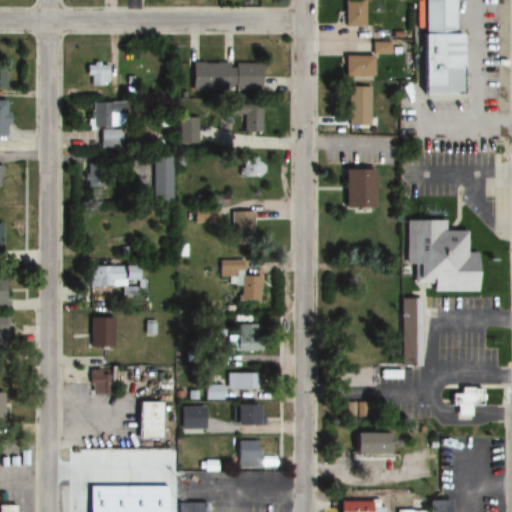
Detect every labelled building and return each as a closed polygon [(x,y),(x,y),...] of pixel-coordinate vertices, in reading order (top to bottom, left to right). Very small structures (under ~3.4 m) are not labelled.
[(418,0),(450,0),(450,34),(456,34),(455,97),(417,96),(418,0)] [(363,27),(363,2),(342,2),(342,27),(363,27)] [(370,76),(370,56),(342,56),(342,76),(370,76)] [(189,63),(189,92),(226,92),(226,63),(189,63)] [(229,92),(258,92),(258,64),(229,64),(229,92)] [(106,65),(85,65),(85,86),(106,86),(106,65)] [(368,84),(346,84),(346,123),(368,123),(368,84)] [(120,148),(120,129),(109,129),(109,116),(122,116),(122,103),(87,103),(87,128),(98,128),(98,148),(120,148)] [(228,115),(240,115),(240,133),(259,133),(259,105),(228,105),(228,115)] [(196,118),(177,118),(177,144),(196,144),(196,118)] [(171,155),(150,155),(150,202),(171,202),(171,155)] [(240,157),(240,176),(261,176),(261,157),(240,157)] [(342,169),(342,208),(373,208),(373,169),(342,169)] [(213,224),(213,208),(191,208),(191,224),(213,224)] [(230,211),(230,237),(252,237),(252,211),(230,211)] [(403,219),(403,265),(411,265),(411,283),(430,283),(430,292),(473,292),(473,251),(463,251),(463,230),(442,230),(442,219),(403,219)] [(81,259),(136,258),(135,238),(81,239),(81,259)] [(83,266),(83,284),(134,284),(134,266),(83,266)] [(260,276),(238,276),(238,303),(260,303),(260,276)] [(398,299),(398,367),(422,367),(422,299),(398,299)] [(111,348),(111,317),(87,317),(87,348),(111,348)] [(238,351),(255,351),(255,324),(238,324),(238,351)] [(91,367),(104,367),(104,372),(112,372),(112,391),(95,391),(95,380),(91,380),(91,367)] [(226,389),(257,389),(257,373),(226,373),(226,389)] [(468,407),(480,407),(480,389),(452,389),(452,417),(468,417),(468,407)] [(162,392),(162,436),(141,436),(140,392),(162,392)] [(255,425),(255,405),(231,405),(231,425),(255,425)] [(180,428),(202,428),(202,408),(180,408),(180,428)] [(350,455),(385,455),(385,433),(350,433),(350,455)] [(235,468),(259,468),(259,441),(235,441),(235,468)] [(170,511),(170,494),(149,494),(148,511),(170,511)] [(335,502),(335,511),(368,511),(368,502),(335,502)] [(176,511),(203,511),(203,503),(177,503),(176,511)]
